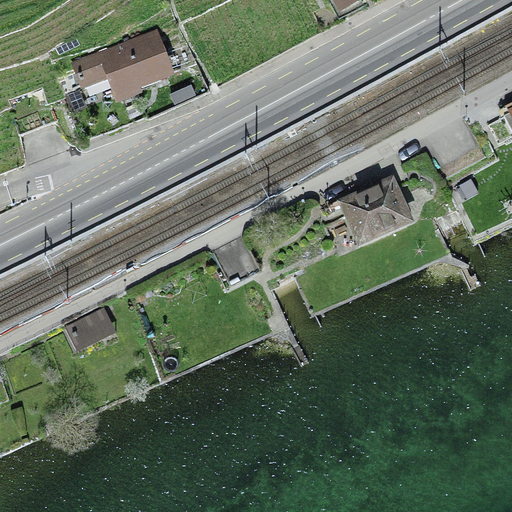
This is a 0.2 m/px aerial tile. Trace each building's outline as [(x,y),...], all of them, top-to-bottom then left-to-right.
[(330,0),(335,13),(359,4),(356,0),(330,0)] [(111,79),(120,99),(140,92),(138,87),(169,75),(156,39),(143,44),(140,37),(76,61),(81,81),(83,80),(86,88),(111,79)] [(9,108),(19,136),(59,121),(52,104),(49,105),(42,88),(9,101),(11,107),(9,108)] [(503,117),(511,132),(511,103),(505,107),(509,114),(503,117)] [(345,204),(362,241),(408,221),(392,184),(345,204)] [(94,313),(105,335),(112,332),(103,315),(107,313),(104,308),(94,313)]
